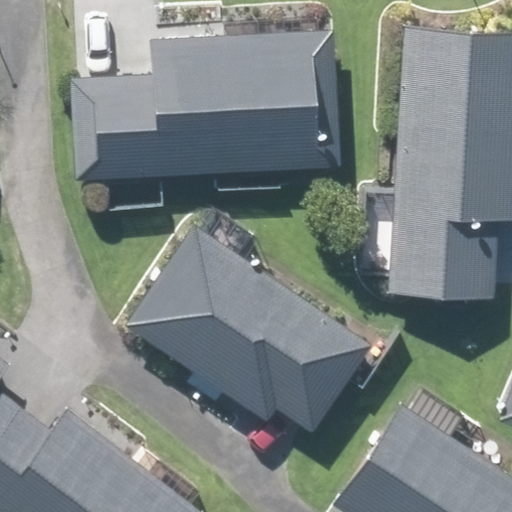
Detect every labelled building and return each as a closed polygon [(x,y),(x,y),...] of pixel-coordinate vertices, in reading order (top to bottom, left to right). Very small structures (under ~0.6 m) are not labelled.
[(511,17),(410,12),(394,282),(501,289),(506,206),(511,206),(511,17)] [(76,69),(81,171),(346,157),(338,15),(153,24),(155,64),(76,69)] [(379,330),(205,209),(132,313),(274,411),(283,399),(316,421),(379,330)] [(0,335),(0,502),(12,511),(202,511),(211,502),(75,395),(57,418),(0,373),(0,368),(16,348),(0,335)] [(511,511),(511,455),(411,388),(340,494),(366,511),(511,511)]
